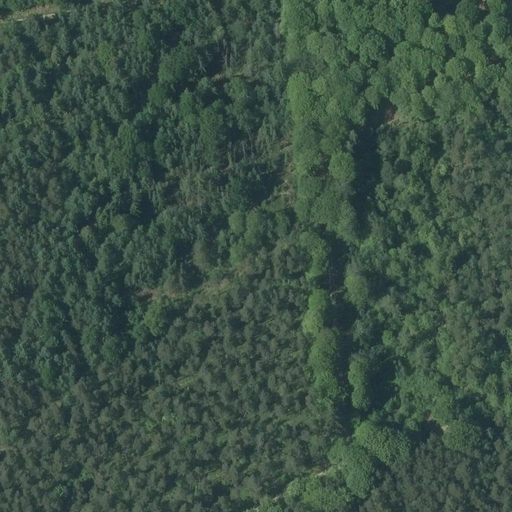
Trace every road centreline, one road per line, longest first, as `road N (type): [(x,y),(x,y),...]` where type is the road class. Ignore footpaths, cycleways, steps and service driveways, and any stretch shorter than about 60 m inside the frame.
road 1 (track): [(349,460),(305,0)]
road 2 (track): [(252,511),(367,454),(511,430)]
road 3 (track): [(139,0),(0,24)]
